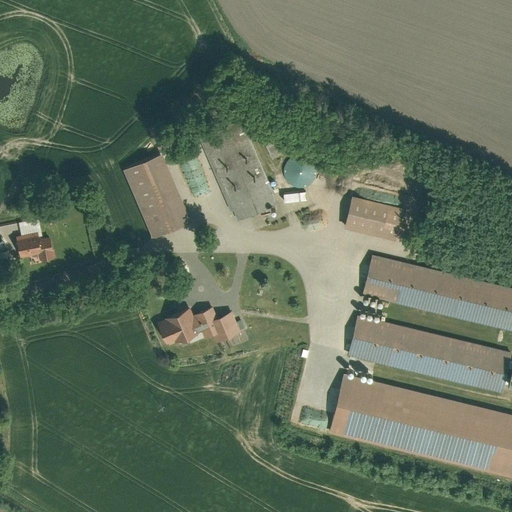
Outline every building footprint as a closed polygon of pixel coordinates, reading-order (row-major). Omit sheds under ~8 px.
[(241,118),(199,136),(235,221),(277,203),(241,118)] [(266,144),(273,157),(290,149),(282,135),(266,144)] [(182,162),(198,200),(213,194),(189,141),(176,147),(182,162)] [(162,152),(122,169),(152,238),(191,221),(162,152)] [(388,153),(386,160),(402,165),(404,157),(388,153)] [(315,163),(311,158),(304,155),(299,154),(293,156),(288,160),(285,166),(284,172),(286,178),(290,183),(295,186),(302,186),(308,184),(313,181),(316,175),(316,169),(315,163)] [(378,188),(376,199),(397,203),(399,193),(378,188)] [(351,193),(344,227),(395,238),(402,204),(397,203),(376,199),(351,193)] [(332,214),(322,202),(301,220),(312,232),(332,214)] [(21,235),(39,232),(41,231),(38,214),(30,216),(31,219),(18,222),(21,235)] [(51,246),(49,235),(40,237),(39,232),(21,235),(17,236),(21,256),(37,253),(38,259),(50,257),(48,246),(51,246)] [(511,287),(371,253),(361,293),(511,329),(511,287)] [(164,321),(158,323),(167,345),(177,342),(178,345),(190,340),(191,342),(215,333),(218,340),(239,332),(232,314),(215,320),(211,308),(192,316),(189,308),(163,318),(164,321)] [(511,352),(357,314),(347,354),(502,392),(505,380),(509,362),(511,352)] [(511,414),(342,373),(328,432),(511,476),(511,414)] [(332,411),(336,388),(330,387),(327,410),(332,411)]
